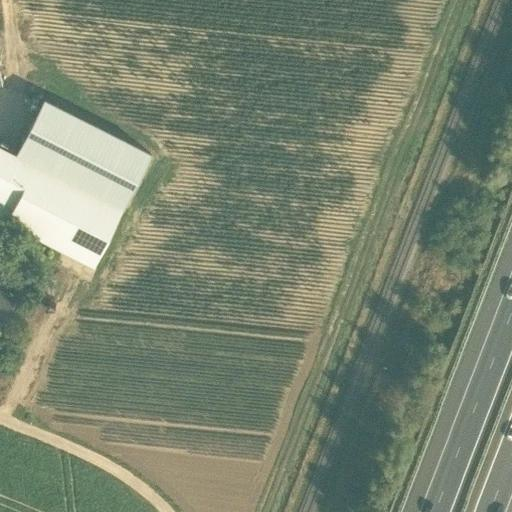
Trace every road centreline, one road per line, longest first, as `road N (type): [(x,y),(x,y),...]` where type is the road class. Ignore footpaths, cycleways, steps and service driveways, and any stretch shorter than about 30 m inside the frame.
road 1 (track): [(263,511),(463,0)]
road 2 (motorway): [(511,318),(438,511)]
road 3 (unclassified): [(166,511),(130,479),(0,417)]
